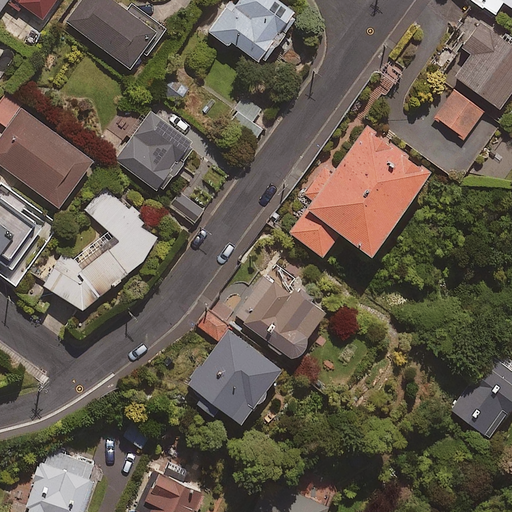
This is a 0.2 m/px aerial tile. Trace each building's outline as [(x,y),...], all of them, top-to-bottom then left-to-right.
[(59,0),(8,0),(42,24),(59,0)] [(84,0),(66,24),(131,74),(144,57),(147,59),(167,34),(130,6),(125,13),(107,0),(84,0)] [(205,37),(228,54),(231,50),(262,73),(289,37),(285,34),(298,16),(276,0),(240,0),(237,5),(232,1),(205,37)] [(511,15),(511,0),(463,0),(495,21),(503,10),(511,15)] [(467,55),(448,81),(499,119),(511,101),(511,48),(480,25),(461,50),(467,55)] [(189,92),(169,78),(156,97),(176,111),(189,92)] [(483,114),(453,92),(434,119),(464,141),(483,114)] [(0,167),(58,212),(92,168),(18,111),(24,104),(11,94),(0,108),(0,125),(7,130),(0,138),(0,167)] [(262,107),(245,96),(227,125),(255,142),(262,130),(252,123),(262,107)] [(166,192),(197,150),(151,117),(115,166),(156,197),(162,189),(166,192)] [(431,182),(364,134),(341,166),(329,158),(303,194),(313,200),(288,235),(322,259),(335,241),(371,267),(431,182)] [(82,213),(110,231),(72,262),(64,257),(42,290),(83,317),(142,266),(156,239),(139,229),(145,221),(98,189),(82,213)] [(203,212),(179,195),(172,205),(196,222),(203,212)] [(0,198),(0,268),(11,277),(45,232),(0,198)] [(324,322),(264,277),(231,322),(295,369),(307,353),(303,350),(324,322)] [(282,381),(227,337),(182,393),(198,406),(195,410),(211,423),(216,417),(238,435),(282,381)] [(511,412),(511,378),(491,363),(469,392),(485,404),(466,430),(487,446),(511,412)] [(127,427),(120,437),(142,454),(150,444),(127,427)] [(94,459),(60,449),(53,473),(38,468),(24,511),(84,511),(92,485),(87,484),(94,459)] [(171,465),(165,477),(152,471),(132,511),(196,511),(205,496),(184,485),(189,474),(171,465)] [(254,511),(316,511),(261,493),(254,511)]
